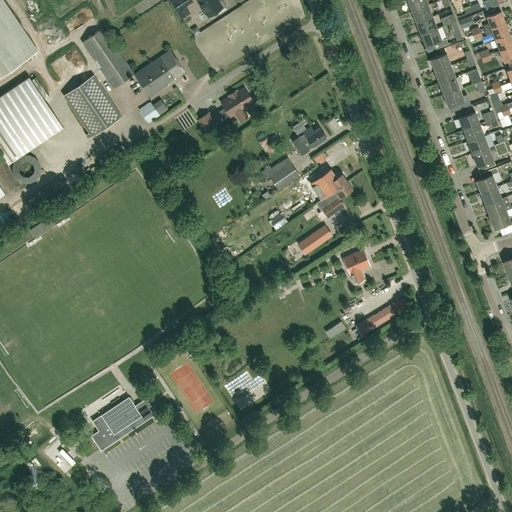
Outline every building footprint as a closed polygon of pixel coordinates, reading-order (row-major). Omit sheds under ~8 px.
[(4,0),(0,0),(0,76),(38,50),(4,0)] [(172,0),(179,9),(178,10),(182,17),(190,12),(185,5),(192,1),(191,0),(172,0)] [(220,0),(218,0),(217,0),(197,0),(209,17),(216,12),(219,14),(227,8),(221,0),(220,0)] [(407,0),(412,11),(428,4),(426,0),(407,0)] [(472,5),(474,11),(481,8),(479,3),(474,4),(472,0),(468,0),(471,6),(472,5)] [(486,9),(499,5),(497,0),(486,0),(483,1),(486,9)] [(416,23),(433,16),(428,4),(412,11),(416,23)] [(466,14),(474,11),(472,5),(471,6),(464,8),(466,14)] [(484,29),(505,21),(501,10),(486,15),(489,23),(483,25),(484,29)] [(450,23),(456,21),(453,13),(447,16),(450,23)] [(462,28),(473,24),(472,22),(481,19),(478,13),(469,16),(459,20),(462,28)] [(421,34),(437,28),(433,16),(416,23),(421,34)] [(456,21),(450,23),(456,40),(462,38),(459,28),(456,21)] [(493,32),(495,38),(509,33),(505,21),(484,29),(486,35),(493,32)] [(472,34),(480,31),(478,26),(470,29),(472,34)] [(134,74),(103,27),(82,41),(113,88),(134,74)] [(446,38),(442,40),(437,28),(421,34),(427,52),(448,44),(446,38)] [(480,31),(472,34),(472,35),(468,36),(470,41),(474,39),(474,40),(483,37),(480,31)] [(499,50),(511,44),(511,39),(509,33),(495,38),(499,50)] [(511,44),(499,50),(504,61),(511,58),(511,44)] [(467,59),(472,57),(470,49),(464,51),(467,59)] [(481,57),(489,54),(487,49),(479,52),(481,57)] [(173,55),(170,50),(134,74),(150,97),(169,85),(168,83),(175,79),(174,77),(184,70),(173,54),(173,55)] [(435,71),(451,65),(446,53),(430,59),(435,71)] [(73,77),(64,65),(71,60),(67,54),(54,64),(67,82),(73,77)] [(491,59),(489,54),(481,57),(483,62),(491,59)] [(472,57),(467,59),(469,66),(475,64),(472,57)] [(439,83),(455,77),(451,65),(435,71),(439,83)] [(475,82),(481,80),(476,68),(467,72),(472,84),(475,82)] [(92,137),(122,116),(94,74),(64,95),(92,137)] [(0,150),(8,163),(62,127),(29,76),(0,95),(0,150)] [(444,95),(460,88),(455,77),(439,83),(444,95)] [(481,80),(475,82),(478,90),(484,88),(481,80)] [(492,89),(501,86),(501,85),(499,81),(499,80),(491,83),(492,88),(492,89)] [(252,99),(246,90),(244,86),(236,91),(236,90),(228,95),(230,97),(221,103),(225,108),(219,112),(223,119),(235,112),(240,121),(247,116),(241,106),(252,99)] [(501,86),(492,89),(494,94),(502,91),(501,86)] [(460,88),(444,95),(448,107),(465,101),(460,88)] [(148,123),(168,109),(161,98),(152,104),(149,101),(138,109),(148,123)] [(511,101),(499,106),(501,112),(509,108),(511,107),(511,101)] [(454,108),(442,113),(444,118),(456,113),(454,108)] [(509,108),(501,112),(503,117),(508,115),(511,113),(509,108)] [(486,121),(495,117),(492,110),(487,112),(488,115),(484,116),(486,121)] [(463,130),(479,123),(475,111),(458,117),(463,130)] [(206,133),(218,125),(209,112),(198,119),(206,133)] [(498,125),(495,117),(486,121),(488,128),(492,127),(498,125)] [(467,142),(484,135),(479,123),(463,130),(467,142)] [(313,146),(326,138),(319,128),(314,132),(311,127),(304,132),(305,134),(300,137),(299,136),(293,141),(302,154),(308,150),(308,149),(313,146)] [(495,144),(504,141),(501,134),(492,137),(495,144)] [(472,153),(488,147),(484,135),(467,142),(472,153)] [(495,144),(498,154),(507,151),(504,141),(495,144)] [(488,147),(472,153),(476,165),(481,164),(483,169),(495,164),(488,147)] [(278,189),(299,175),(287,157),(271,167),(274,173),(269,176),(278,189)] [(475,180),(480,192),(497,186),(492,174),(498,172),(496,167),(479,173),(481,178),(475,180)] [(316,203),(347,181),(342,173),(329,182),(329,183),(318,190),(323,197),(315,203),(316,203)] [(347,181),(316,203),(321,210),(322,209),(327,216),(341,206),(336,199),(339,197),(339,198),(352,189),(347,181)] [(485,204),(501,198),(497,186),(480,192),(485,204)] [(489,216),(506,209),(511,207),(509,203),(504,205),(501,198),(485,204),(489,216)] [(506,209),(489,216),(494,228),(510,221),(506,209)] [(281,213),(280,214),(272,219),(271,220),(276,228),(286,221),(281,213)] [(35,236),(55,223),(50,216),(30,229),(35,236)] [(316,231),(297,245),(304,254),(323,241),(332,235),(325,225),(316,231)] [(350,274),(370,265),(363,249),(343,258),(350,274)] [(508,273),(511,271),(511,257),(503,261),(508,273)] [(362,335),(385,320),(394,315),(389,305),(356,325),(362,335)] [(135,406),(129,397),(93,421),(99,430),(91,436),(101,450),(156,413),(146,399),(135,406)] [(62,449),(60,452),(72,465),(75,462),(62,449)]
